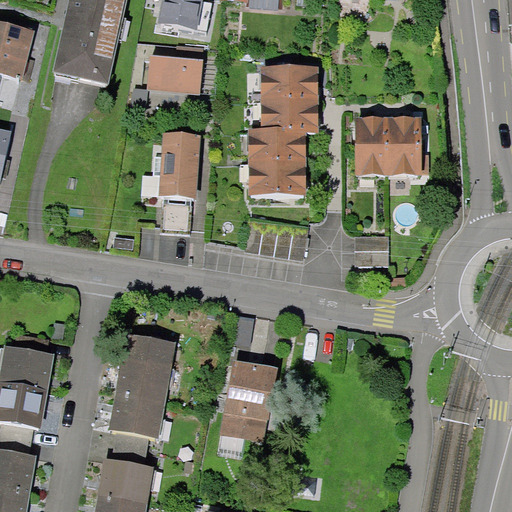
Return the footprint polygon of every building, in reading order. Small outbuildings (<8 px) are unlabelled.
[(125,0),(67,0),(50,79),(105,91),(125,0)] [(201,0),(162,0),(159,22),(196,29),(201,0)] [(30,38),(0,31),(0,82),(19,87),(30,38)] [(202,60),(149,55),(146,89),(199,93),(202,60)] [(316,72),(259,74),(261,136),(302,135),(317,135),(316,72)] [(418,123),(354,123),(354,180),(418,180),(418,123)] [(0,171),(9,132),(0,129),(0,171)] [(304,201),(302,135),(261,136),(246,137),(248,203),(304,201)] [(199,144),(162,141),(158,202),(194,204),(199,144)] [(389,237),(353,238),(353,272),(389,271),(389,237)] [(174,349),(124,341),(107,435),(157,444),(174,349)] [(51,360),(2,353),(0,367),(0,427),(41,433),(51,360)] [(277,375),(231,368),(220,438),(266,445),(277,375)] [(23,511),(31,462),(0,457),(0,511),(23,511)] [(143,511),(150,473),(101,465),(93,511),(143,511)]
